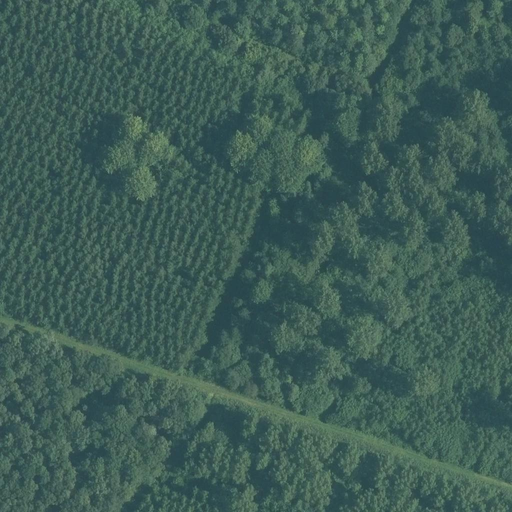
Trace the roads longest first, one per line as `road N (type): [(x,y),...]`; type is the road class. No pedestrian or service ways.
road 1 (track): [(0,323),(511,486)]
road 2 (track): [(125,511),(223,392),(374,86)]
road 3 (track): [(511,503),(215,404)]
